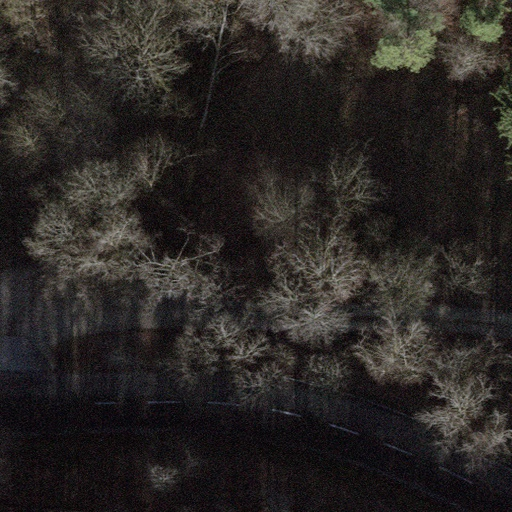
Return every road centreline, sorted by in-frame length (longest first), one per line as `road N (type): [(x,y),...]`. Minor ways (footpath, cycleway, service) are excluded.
road 1 (tertiary): [(511,510),(370,436),(168,389),(0,378)]
road 2 (track): [(511,329),(427,314),(105,321),(0,351)]
